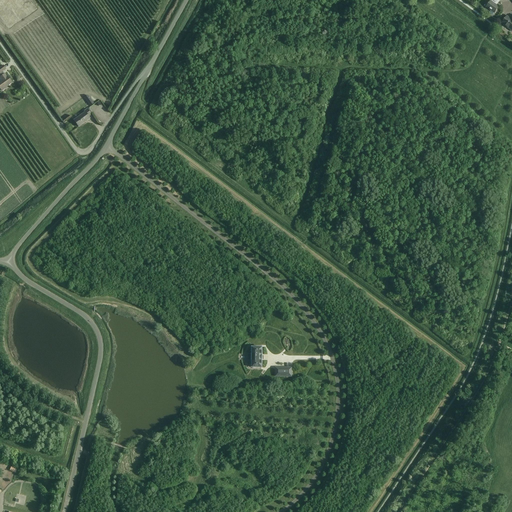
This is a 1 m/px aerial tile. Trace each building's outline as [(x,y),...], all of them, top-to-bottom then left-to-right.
[(33,12),(25,0),(14,0),(0,10),(0,16),(9,29),(33,12)] [(491,0),(491,1),(486,7),(491,11),(489,13),(492,15),(493,15),(494,13),(499,7),(495,4),(496,3),(491,0)] [(511,17),(511,19),(507,16),(502,24),(511,31),(511,17)] [(0,68),(0,75),(1,77),(3,79),(0,81),(0,89),(1,91),(2,90),(2,91),(5,89),(12,83),(8,76),(7,77),(5,74),(4,74),(2,72),(6,69),(3,66),(0,68)] [(84,98),(88,103),(90,106),(93,104),(91,101),(88,96),(84,98)] [(78,127),(90,119),(88,117),(91,115),(87,109),(84,111),(85,112),(74,120),(78,127)] [(260,368),(261,368),(261,367),(261,361),(261,360),(261,355),(261,348),(260,348),(252,347),(251,347),(251,348),(251,355),(247,355),(247,360),(251,360),(251,367),(251,368),(252,368),(260,368)] [(291,377),(291,368),(280,368),(280,376),(291,377)]
